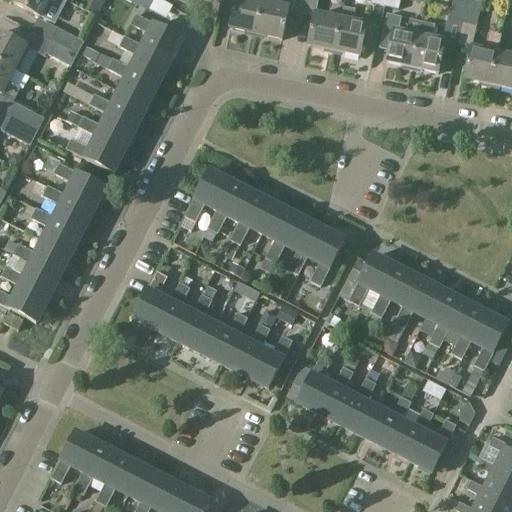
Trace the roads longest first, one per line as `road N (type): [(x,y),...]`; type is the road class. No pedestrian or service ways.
road 1 (residential): [(54,375),(129,226),(220,77),(357,104)]
road 2 (residential): [(202,472),(46,391)]
road 3 (residential): [(511,357),(435,511)]
road 4 (residential): [(357,104),(511,134)]
